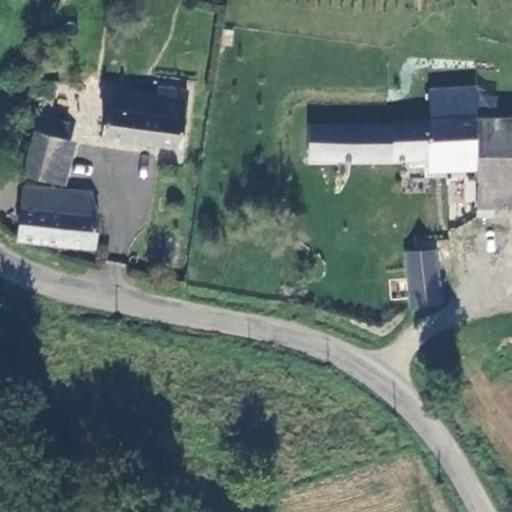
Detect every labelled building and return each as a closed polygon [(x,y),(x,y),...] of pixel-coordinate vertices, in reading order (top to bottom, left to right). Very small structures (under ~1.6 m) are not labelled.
[(478,119),(478,82),(432,81),(433,114),(314,120),(313,159),(437,153),(478,151),(478,119)] [(119,105),(182,116),(185,116),(191,86),(170,83),(168,91),(123,83),(119,105)] [(119,105),(110,104),(106,131),(178,142),(182,116),(119,105)] [(51,174),(67,115),(40,108),(25,167),(51,174)] [(511,118),(478,119),(478,151),(478,203),(478,208),(511,208),(511,118)] [(478,203),(478,151),(437,153),(439,202),(478,203)] [(16,234),(96,242),(99,207),(88,206),(89,185),(21,181),(16,234)] [(326,264),(332,209),(314,206),(307,265),(309,270),(315,273),(320,272),(324,270),(326,264)] [(411,302),(436,302),(435,246),(409,247),(411,302)]
